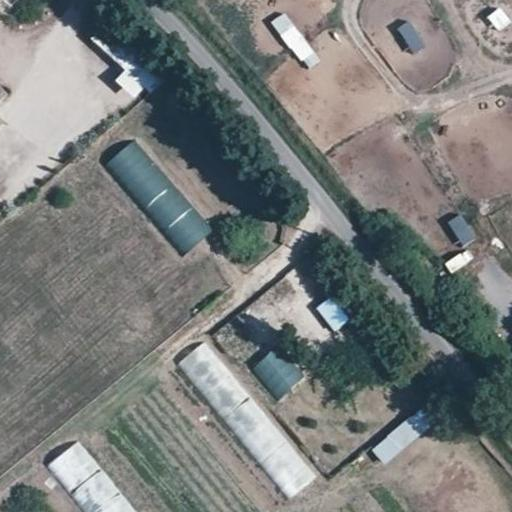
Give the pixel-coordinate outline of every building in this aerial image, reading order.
[(498,31),(511,21),(501,6),(487,16),(498,31)] [(284,12),(270,22),(306,71),(320,61),(284,12)] [(411,54),(426,46),(410,20),(395,29),(411,54)] [(0,83),(0,102),(10,94),(0,83)] [(186,254),(214,228),(132,141),(104,167),(186,254)] [(464,214),(449,219),(458,246),(473,241),(464,214)] [(449,272),(473,263),(469,251),(445,260),(449,272)] [(338,291),(314,310),(334,335),(358,316),(338,291)] [(478,348),(503,381),(511,375),(511,370),(504,359),(511,355),(496,335),(478,348)] [(288,500),(316,477),(205,340),(177,363),(288,500)] [(277,346),(251,369),(278,400),(304,377),(277,346)] [(370,447),(382,464),(438,423),(426,407),(370,447)] [(85,511),(136,511),(80,440),(48,465),(85,511)]
